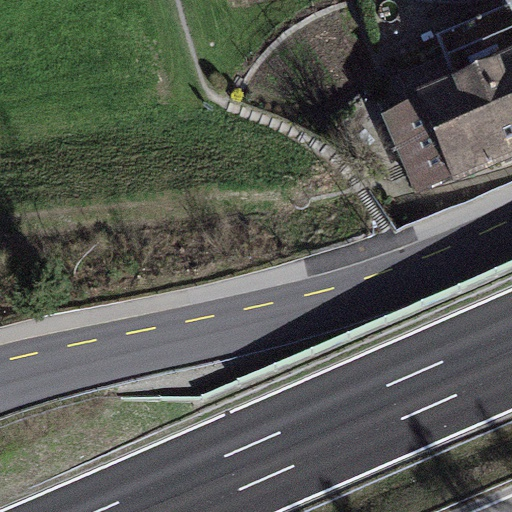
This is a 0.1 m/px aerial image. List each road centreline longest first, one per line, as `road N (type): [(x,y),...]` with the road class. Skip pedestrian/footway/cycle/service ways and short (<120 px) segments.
road 1 (tertiary): [(0,380),(344,299),(511,234)]
road 2 (motorway): [(511,350),(140,511)]
